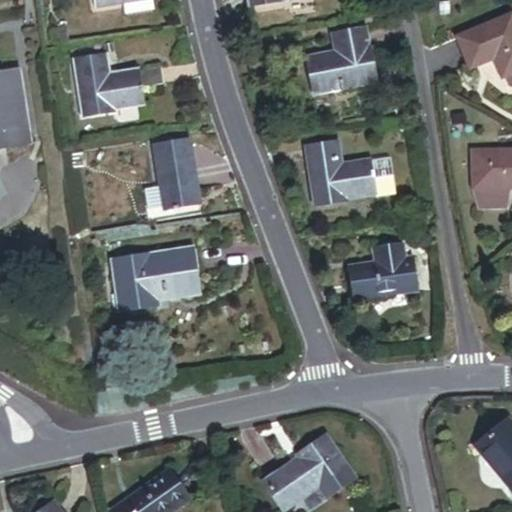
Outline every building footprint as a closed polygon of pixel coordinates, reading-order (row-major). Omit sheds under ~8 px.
[(511,73),(511,17),(511,16),(458,37),(470,68),(494,58),(502,78),(505,76),(511,73)] [(342,88),(378,81),(367,27),(334,33),(337,50),(311,55),(317,87),(341,82),(342,88)] [(164,68),(142,70),(113,74),(110,53),(80,57),(88,114),(117,110),(117,108),(146,104),(144,89),(166,86),(164,68)] [(0,150),(37,144),(25,67),(0,71),(0,150)] [(167,206),(202,201),(191,138),(157,144),(167,206)] [(372,160),(372,159),(344,163),(340,140),(308,145),(317,204),(349,200),(348,196),(377,192),(377,193),(397,191),(393,157),(372,160)] [(508,187),(511,187),(511,151),(476,152),(476,187),(481,187),(508,187)] [(481,207),(508,207),(508,187),(481,187),(481,207)] [(359,298),(419,290),(414,255),(408,256),(406,244),(376,249),(378,260),(354,264),(359,298)] [(173,291),(202,285),(196,250),(117,262),(125,313),(162,308),(161,300),(174,297),(173,291)] [(173,291),(174,297),(203,292),(202,285),(173,291)] [(510,495),(511,493),(511,433),(503,422),(472,448),(510,495)] [(312,486),(321,498),(349,479),(320,438),(293,457),(294,460),(258,485),(276,511),(312,486)] [(170,511),(182,504),(162,477),(112,511),(170,511)]
